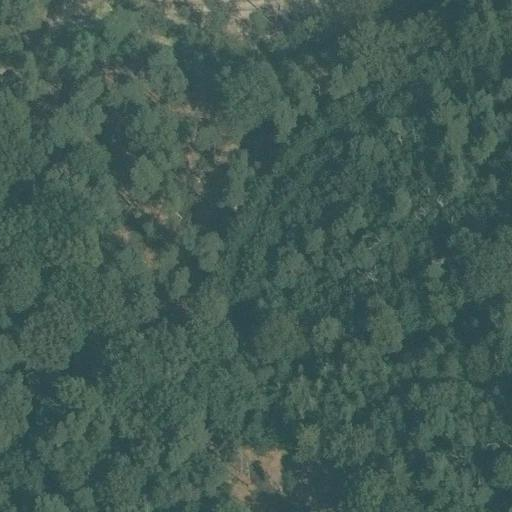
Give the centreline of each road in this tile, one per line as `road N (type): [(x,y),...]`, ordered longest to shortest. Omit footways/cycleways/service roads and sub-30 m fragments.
road 1 (unknown): [(81,324),(0,103)]
road 2 (unknown): [(150,511),(81,324)]
